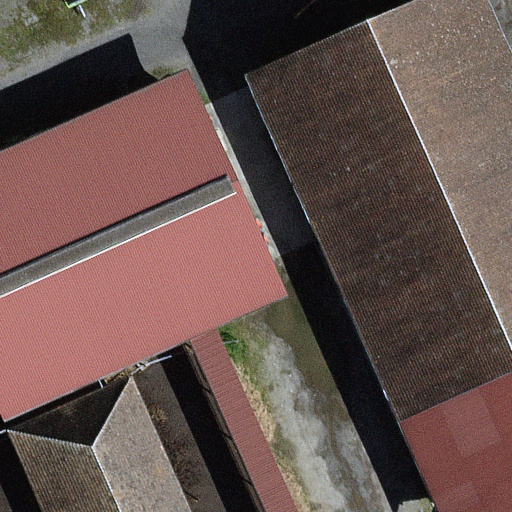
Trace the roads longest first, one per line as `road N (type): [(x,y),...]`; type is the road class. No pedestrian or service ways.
road 1 (track): [(370,511),(210,48),(231,11),(267,0)]
road 2 (track): [(0,99),(179,32),(221,28)]
